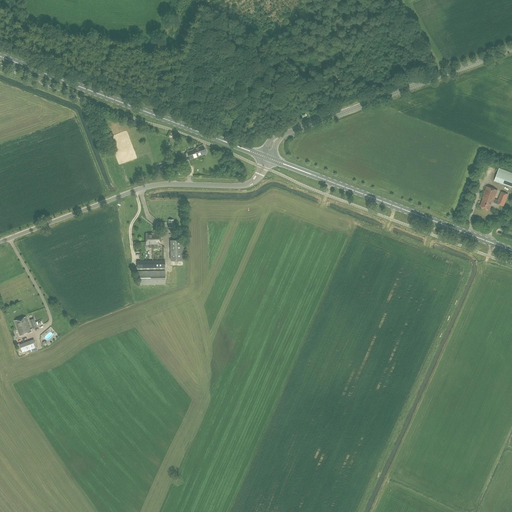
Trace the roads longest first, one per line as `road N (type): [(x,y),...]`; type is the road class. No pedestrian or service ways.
road 1 (primary): [(262,155),(0,56)]
road 2 (unclassified): [(0,241),(145,186),(242,186),(259,174)]
road 3 (primary): [(511,250),(270,158)]
road 4 (tertiary): [(278,137),(511,49)]
road 5 (unknown): [(9,237),(48,314),(43,328),(23,337)]
